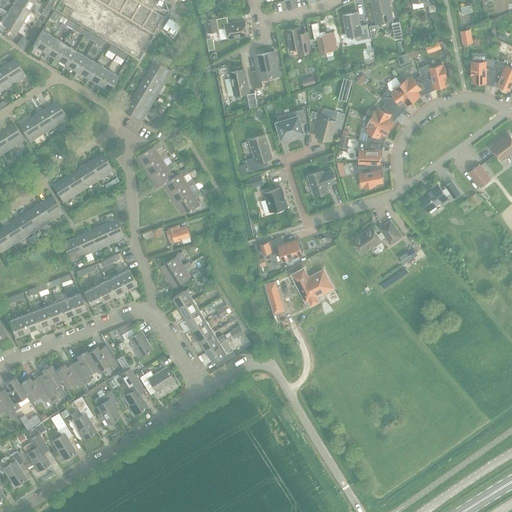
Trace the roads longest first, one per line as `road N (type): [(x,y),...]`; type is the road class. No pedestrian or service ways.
road 1 (residential): [(360,511),(264,364),(204,392)]
road 2 (residential): [(20,511),(204,392)]
road 3 (residential): [(401,188),(304,224),(282,156),(308,148)]
road 4 (residential): [(111,130),(124,151),(151,310)]
road 5 (residential): [(401,188),(400,158),(417,117),(465,97),(508,110)]
road 6 (residential): [(151,310),(0,367)]
road 7 (residential): [(0,215),(41,187),(51,166),(111,130)]
road 8 (residential): [(0,115),(54,81),(111,130)]
road 9 (residential): [(508,110),(401,188)]
